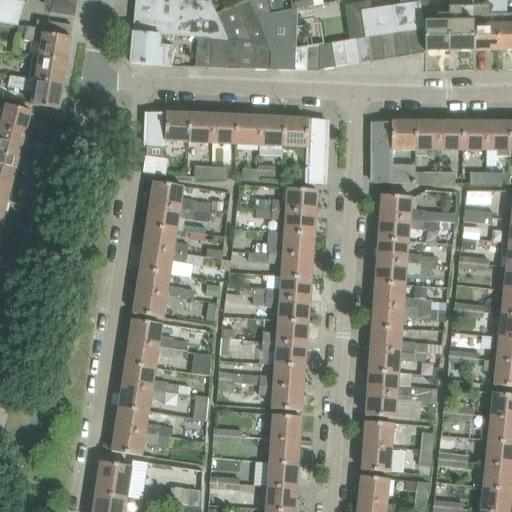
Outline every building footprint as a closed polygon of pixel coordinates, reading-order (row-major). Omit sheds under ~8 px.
[(9,0),(0,0),(0,11),(21,15),(24,3),(9,0)] [(44,0),(42,5),(51,13),(54,3),(54,0),(44,0)] [(135,0),(133,33),(160,35),(196,38),(210,39),(224,40),(228,40),(216,14),(209,0),(135,0)] [(248,0),(249,1),(256,18),(270,15),(267,0),(248,0)] [(313,0),(290,0),(292,11),(295,11),(315,7),(313,0)] [(399,0),(400,6),(359,13),(363,39),(368,39),(380,37),(392,35),(404,32),(424,29),(424,21),(422,12),(419,0),(399,0)] [(249,1),(216,14),(228,40),(239,41),(254,42),(253,70),(270,70),(271,53),(256,18),(249,1)] [(488,16),(474,16),(474,26),(474,51),(498,50),(497,1),(488,1),(488,16)] [(507,1),(497,1),(498,50),(511,50),(511,15),(507,16),(507,1)] [(76,7),(54,3),(51,13),(74,17),(76,7)] [(473,7),(448,7),(448,15),(449,51),(474,51),(474,26),(474,16),(473,7)] [(0,22),(18,25),(21,15),(0,11),(0,22)] [(270,15),(256,18),(271,53),(270,70),(293,71),(295,50),(296,28),(296,17),(295,11),(292,11),(270,15)] [(438,12),(422,12),(424,21),(424,29),(425,52),(449,51),(448,15),(438,15),(438,12)] [(39,45),(37,59),(66,64),(72,26),(37,20),(35,28),(28,27),(25,43),(39,45)] [(424,29),(404,32),(408,56),(425,54),(425,52),(424,29)] [(404,32),(392,35),(396,58),(408,56),(404,32)] [(133,33),(131,64),(162,66),(171,67),(173,46),(159,45),(160,35),(133,33)] [(392,35),(380,37),(384,60),(396,58),(392,35)] [(380,37),(368,39),(371,62),(384,60),(380,37)] [(196,38),(195,68),(208,68),(210,39),(196,38)] [(210,39),(208,68),(224,69),(224,40),(210,39)] [(363,39),(356,41),(359,64),(371,62),(368,39),(363,39)] [(224,40),(224,69),(237,69),(239,41),(228,40),(224,40)] [(239,41),(237,69),(253,70),(254,42),(239,41)] [(356,41),(344,42),(347,66),(359,64),(356,41)] [(344,42),(331,45),(334,68),(347,66),(344,42)] [(320,46),(319,71),(334,68),(331,45),(320,46)] [(306,48),(305,71),(318,72),(319,71),(320,46),(306,48)] [(295,50),(293,71),(305,71),(306,48),(295,50)] [(30,83),(62,88),(66,64),(37,59),(33,58),(30,83)] [(62,88),(30,83),(10,79),(9,89),(32,93),(30,105),(59,109),(62,88)] [(33,115),(30,115),(31,111),(4,104),(0,119),(0,130),(24,137),(27,126),(30,127),(33,115)] [(147,114),(146,146),(166,147),(166,142),(188,143),(189,115),(165,114),(147,114)] [(189,115),(188,143),(213,144),(214,116),(189,115)] [(224,139),(236,139),(237,117),(214,116),(213,144),(224,144),(224,139)] [(261,118),(237,117),(236,139),(248,140),(248,145),(260,146),(261,118)] [(260,146),(260,156),(282,157),(282,153),(283,153),(285,119),(261,118),(260,146)] [(308,120),(285,119),(283,153),(295,154),(295,147),(305,148),(304,184),(324,185),(326,121),(308,121),(308,120)] [(415,151),(415,122),(391,122),(391,123),(373,123),(373,184),(415,184),(415,166),(393,166),(393,151),(415,151)] [(415,122),(415,151),(415,155),(429,155),(429,151),(439,151),(439,122),(415,122)] [(439,122),(439,151),(462,152),(462,146),(462,123),(439,122)] [(487,123),(462,123),(462,146),(474,146),(474,151),(486,151),(487,123)] [(486,151),(486,167),(497,167),(497,157),(510,158),(510,152),(511,123),(487,123),(486,151)] [(24,137),(0,130),(0,155),(20,161),(25,145),(22,144),(24,137)] [(20,161),(0,155),(0,179),(12,183),(15,172),(17,172),(20,161)] [(167,160),(145,157),(143,173),(165,176),(167,160)] [(259,168),(259,182),(275,183),(276,165),(259,164),(259,168)] [(211,179),(212,166),(195,165),(195,178),(211,179)] [(229,167),(212,166),(211,179),(228,180),(229,167)] [(259,182),(259,168),(243,167),(242,181),(259,182)] [(419,184),(437,184),(437,172),(419,172),(419,184)] [(455,172),(437,172),(437,184),(455,184),(455,172)] [(470,184),(486,184),(486,172),(470,172),(470,184)] [(502,172),(486,172),(486,184),(502,185),(502,172)] [(12,183),(0,179),(0,203),(8,206),(13,190),(10,190),(12,183)] [(183,187),(153,182),(150,204),(210,214),(212,204),(181,199),(183,187)] [(255,209),(272,210),(315,213),(317,191),(287,189),(286,201),(255,199),(255,209)] [(379,218),(437,222),(438,211),(410,210),(411,198),(381,196),(379,218)] [(0,227),(3,217),(5,218),(8,206),(0,203),(0,227)] [(150,204),(146,226),(175,231),(177,219),(209,224),(210,214),(150,204)] [(272,210),(255,209),(236,207),(235,217),(285,221),(284,233),(314,235),(315,213),(272,210)] [(464,210),(463,222),(478,223),(479,211),(464,210)] [(479,211),(478,223),(493,224),(494,212),(479,211)] [(379,218),(378,240),(408,242),(409,230),(453,233),(454,223),(437,222),(379,218)] [(504,230),(503,243),(511,244),(511,220),(511,231),(504,230)] [(143,248),(203,258),(221,260),(222,251),(174,243),(175,231),(146,226),(143,248)] [(247,231),(234,229),(232,247),(245,248),(247,231)] [(256,253),(269,254),(312,257),(314,235),(284,233),(269,232),(268,244),(257,243),(256,253)] [(378,240),(376,262),(420,265),(421,257),(422,243),(408,242),(378,240)] [(507,268),(511,268),(511,244),(503,243),(501,256),(508,257),(507,268)] [(203,258),(143,248),(140,270),(169,275),(184,277),(185,265),(201,268),(203,258)] [(269,254),(256,253),(248,253),(248,263),(282,265),(281,277),(311,279),(312,257),(269,254)] [(475,257),(460,255),(458,268),(473,269),(475,257)] [(488,271),(489,266),(490,258),(475,257),(473,269),(488,271)] [(230,261),(221,260),(220,271),(230,272),(230,261)] [(376,262),(375,284),(405,286),(405,274),(433,276),(435,266),(420,265),(376,262)] [(140,270),(136,292),(179,299),(200,302),(202,291),(167,285),(169,275),(140,270)] [(253,297),(265,298),(309,301),(311,279),(281,277),(280,290),(254,288),(253,297)] [(405,286),(375,284),(373,306),(431,310),(432,300),(404,298),(405,286)] [(511,292),(504,291),(501,315),(511,316),(511,292)] [(177,309),(179,299),(136,292),(133,314),(162,319),(164,307),(177,309)] [(307,323),(309,301),(265,298),(265,307),(279,308),(278,321),(307,323)] [(213,327),(217,302),(206,300),(202,325),(213,327)] [(470,305),(455,304),(453,316),(468,318),(470,305)] [(470,305),(468,318),(483,319),(485,307),(470,305)] [(373,306),(372,328),(401,330),(402,318),(431,320),(431,310),(373,306)] [(511,340),(511,316),(501,315),(500,326),(493,325),(492,338),(511,340)] [(172,349),(194,352),(201,354),(202,344),(174,339),(176,327),(132,320),(128,342),(172,349)] [(262,334),(262,342),(306,345),(307,323),(278,321),(277,335),(262,334)] [(400,342),(401,330),(372,328),(370,350),(429,354),(430,344),(400,342)] [(223,329),(222,337),(230,338),(235,339),(236,330),(223,329)] [(229,356),(230,338),(222,337),(220,355),(229,356)] [(496,362),(511,363),(511,340),(492,338),(490,351),(497,351),(496,362)] [(170,359),(172,349),(128,342),(125,364),(154,368),(156,357),(170,359)] [(304,368),(306,345),(262,342),(261,352),(275,353),(275,365),(304,368)] [(370,350),(368,372),(398,374),(399,362),(414,363),(414,361),(440,363),(441,355),(429,354),(370,350)] [(465,353),(450,351),(449,364),(464,365),(465,353)] [(210,376),(211,355),(201,354),(194,352),(191,374),(210,376)] [(479,367),(479,360),(480,354),(465,353),(464,365),(479,367)] [(511,363),(496,362),(493,386),(511,387),(511,363)] [(125,364),(122,386),(164,392),(166,382),(152,379),(154,368),(125,364)] [(259,378),(259,386),(303,390),(304,368),(275,365),(274,379),(259,378)] [(219,369),(218,382),(230,383),(231,370),(219,369)] [(398,374),(368,372),(367,394),(430,399),(431,388),(397,386),(398,374)] [(236,383),(230,383),(218,382),(217,390),(235,392),(236,383)] [(163,403),(164,392),(122,386),(118,408),(147,412),(149,401),(163,403)] [(301,412),(303,390),(259,386),(258,394),(272,395),(271,410),(301,412)] [(490,417),(511,419),(511,395),(493,393),(490,417)] [(430,399),(367,394),(365,416),(408,419),(409,405),(430,407),(430,399)] [(194,418),(207,420),(209,397),(196,396),(194,418)] [(443,418),(458,420),(459,408),(444,407),(443,418)] [(159,414),(147,412),(118,408),(115,430),(158,436),(159,427),(157,427),(159,414)] [(474,410),(459,408),(458,420),(473,421),(474,410)] [(272,415),(270,439),(299,441),(301,418),(272,415)] [(511,419),(490,417),(489,427),(484,427),(482,441),(488,441),(511,443),(511,419)] [(365,422),(363,447),(390,448),(392,424),(365,422)] [(213,441),(228,442),(229,429),(214,428),(213,441)] [(243,430),(229,429),(228,442),(242,443),(243,430)] [(115,430),(111,452),(141,456),(143,444),(170,449),(171,439),(158,436),(115,430)] [(422,432),(420,450),(432,451),(433,433),(422,432)] [(269,452),(268,463),(297,465),(299,441),(270,439),(269,452)] [(511,443),(488,441),(485,465),(511,467),(511,443)] [(363,447),(361,471),(388,473),(388,471),(390,448),(363,447)] [(429,475),(432,451),(420,450),(418,474),(429,475)] [(440,452),(438,465),(453,466),(455,454),(440,452)] [(468,468),(469,462),(470,456),(455,454),(453,466),(468,468)] [(95,493),(122,497),(126,498),(131,467),(100,462),(95,493)] [(255,462),(253,486),(267,487),(295,489),(297,465),(268,463),(255,462)] [(511,467),(485,465),(483,489),(487,489),(511,491),(511,478),(511,467)] [(210,489),(224,490),(225,477),(211,476),(210,489)] [(240,479),(225,477),(224,490),(239,491),(240,479)] [(361,477),(358,500),(385,503),(387,480),(361,477)] [(168,505),(178,506),(181,507),(183,489),(171,487),(168,505)] [(285,511),(293,511),(295,489),(267,487),(266,498),(271,499),(270,511),(285,511)] [(508,511),(511,491),(487,489),(486,501),(481,501),(480,511),(508,511)] [(417,490),(415,507),(426,508),(427,491),(417,490)] [(122,497),(95,493),(92,511),(123,511),(126,498),(122,497)] [(358,500),(356,511),(383,511),(385,503),(358,500)] [(435,501),(434,507),(433,511),(448,511),(450,503),(435,501)] [(463,511),(465,504),(450,503),(448,511),(463,511)]
